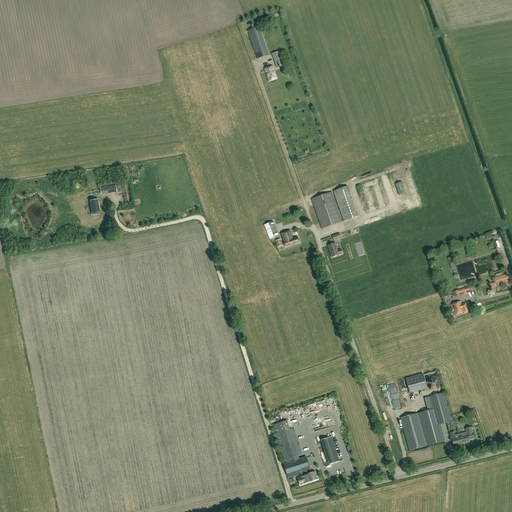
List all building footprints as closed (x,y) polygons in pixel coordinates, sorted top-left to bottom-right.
[(248,30),(258,59),(269,55),(259,27),(248,30)] [(272,54),(277,68),(284,66),(279,52),(272,54)] [(264,69),(269,82),(277,79),(273,66),(264,69)] [(395,184),(399,195),(406,193),(402,182),(395,184)] [(115,186),(100,188),(101,194),(116,192),(115,186)] [(343,220),(342,220),(342,222),(358,217),(347,187),(333,192),(343,220)] [(342,222),(342,220),(332,192),(312,199),(322,229),(342,222)] [(85,197),(65,202),(67,208),(87,202),(85,197)] [(98,199),(89,201),(90,201),(92,214),(99,212),(97,200),(98,200),(98,199)] [(278,236),(273,222),(265,225),(270,239),(278,236)] [(282,234),(286,247),(299,243),(298,237),(293,239),(290,232),(282,234)] [(328,246),(332,257),(339,255),(335,244),(328,246)] [(506,256),(498,258),(501,270),(509,268),(506,256)] [(464,261),(453,264),(456,272),(467,269),(464,261)] [(494,280),(495,283),(490,284),(491,289),(496,287),(496,286),(509,282),(508,276),(494,280)] [(472,286),(453,292),(454,294),(455,294),(456,296),(460,295),(460,294),(469,291),(470,292),(474,291),(472,286)] [(467,304),(466,304),(466,303),(462,305),(461,301),(451,305),(452,308),(449,309),(450,314),(453,313),(454,315),(463,312),(464,314),(469,312),(469,311),(472,310),(470,303),(469,303),(467,303),(467,304)] [(427,389),(423,374),(406,379),(410,394),(427,389)] [(442,437),(444,437),(441,425),(452,423),(444,393),(429,398),(433,409),(417,414),(426,447),(443,442),(442,437)] [(410,451),(426,447),(417,414),(401,418),(410,451)] [(299,460),(290,430),(287,421),(273,426),(285,464),(299,460)] [(469,440),(475,439),(473,433),(471,427),(465,429),(466,432),(458,435),(458,437),(455,438),(454,432),(449,433),(451,440),(452,440),(454,447),(465,444),(469,443),(469,440)] [(322,441),(326,452),(330,464),(339,461),(332,438),(322,441)] [(308,458),(300,461),(299,460),(285,464),(284,465),(288,478),(304,473),(305,476),(298,478),(300,485),(305,483),(305,484),(313,481),(312,481),(318,479),(316,471),(310,473),(310,474),(309,475),(308,471),(312,470),(308,458)]
